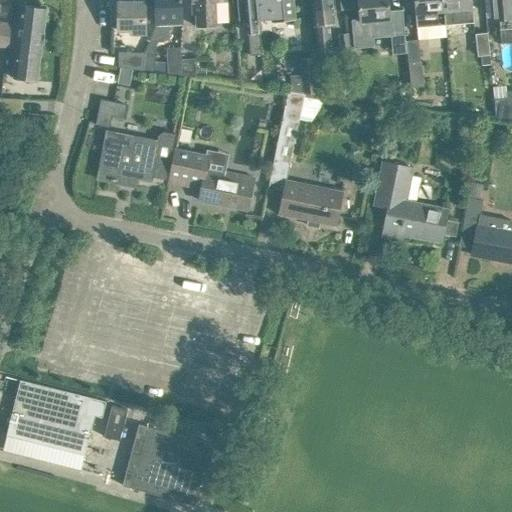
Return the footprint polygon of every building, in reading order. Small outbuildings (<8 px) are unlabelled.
[(183,21),(182,7),(181,0),(155,0),(155,3),(155,8),(156,19),(158,19),(149,40),(170,39),(168,21),(183,21)] [(217,25),(216,1),(228,0),(227,0),(191,0),(192,2),(195,1),(196,26),(217,25)] [(258,19),(256,2),(260,1),(259,0),(237,0),(239,20),(247,19),(251,55),(262,54),(258,19)] [(296,19),(294,0),(259,0),(260,1),(256,2),(258,19),(272,17),(272,21),(296,19)] [(335,23),(334,11),(332,0),(311,0),(313,13),(314,25),(315,25),(317,52),(332,51),(330,24),(335,23)] [(344,0),(334,0),(336,9),(346,8),(344,0)] [(360,18),(351,19),(354,48),(356,48),(356,45),(372,44),(371,36),(392,34),(391,29),(404,28),(402,9),(401,9),(401,11),(390,12),(389,9),(388,0),(358,0),(360,11),(360,18)] [(445,24),(442,0),(414,0),(416,14),(418,26),(445,24)] [(473,8),(472,1),(471,0),(442,0),(445,24),(473,22),(472,8),(473,8)] [(511,0),(497,0),(501,43),(511,42),(511,0)] [(145,3),(145,1),(118,1),(118,30),(131,30),(131,34),(145,34),(145,19),(145,3)] [(155,3),(145,3),(145,19),(156,19),(155,8),(155,3)] [(38,80),(48,8),(22,5),(13,78),(38,80)] [(9,24),(0,22),(0,46),(7,47),(9,24)] [(348,30),(338,31),(340,50),(350,49),(348,30)] [(487,31),(475,33),(477,56),(490,54),(487,31)] [(418,38),(406,40),(407,52),(409,62),(420,61),(418,38)] [(180,47),(167,48),(169,73),(196,77),(194,58),(180,59),(180,47)] [(143,70),(145,51),(119,52),(119,66),(121,67),(129,68),(133,68),(143,70)] [(155,52),(145,51),(143,69),(154,70),(155,52)] [(301,74),(290,74),(292,91),(303,93),(318,96),(315,57),(300,58),(301,74)] [(121,67),(118,82),(130,85),(133,68),(129,68),(121,67)] [(411,89),(395,89),(395,104),(411,104),(411,89)] [(290,161),(303,93),(292,91),(288,90),(274,158),(290,161)] [(0,111),(21,113),(21,99),(0,97),(0,111)] [(507,97),(494,99),(496,119),(511,121),(511,103),(507,104),(507,97)] [(123,117),(126,104),(121,103),(101,99),(97,123),(109,126),(111,115),(123,117)] [(104,148),(98,175),(111,178),(111,180),(116,181),(117,179),(128,181),(128,182),(129,182),(129,181),(130,177),(130,174),(136,176),(136,178),(151,181),(153,175),(166,178),(170,158),(175,134),(164,132),(159,135),(158,140),(131,135),(107,130),(104,148)] [(248,209),(254,177),(224,171),(223,176),(205,173),(209,156),(174,149),(168,181),(201,188),(199,199),(248,209)] [(339,207),(343,190),(289,179),(292,161),(290,161),(274,158),(272,169),(268,189),(269,189),(269,187),(284,190),(279,215),(280,216),(280,213),(335,224),(334,227),(335,227),(339,207)] [(447,208),(406,200),(413,167),(383,162),(379,186),(392,189),(384,232),(402,236),(402,233),(441,241),(447,208)] [(471,181),(468,197),(480,199),(483,183),(471,181)] [(511,231),(510,231),(511,222),(511,220),(478,214),(479,209),(481,210),(483,200),(468,197),(459,245),(473,248),(472,254),(511,261),(511,231)] [(106,401),(20,379),(7,435),(85,455),(95,415),(102,417),(106,401)] [(127,409),(112,405),(104,436),(120,440),(127,409)] [(188,422),(185,432),(198,435),(200,425),(188,422)] [(122,485),(194,504),(211,443),(139,424),(122,485)] [(238,452),(243,436),(235,433),(235,431),(214,426),(211,438),(232,444),(230,449),(238,452)]
